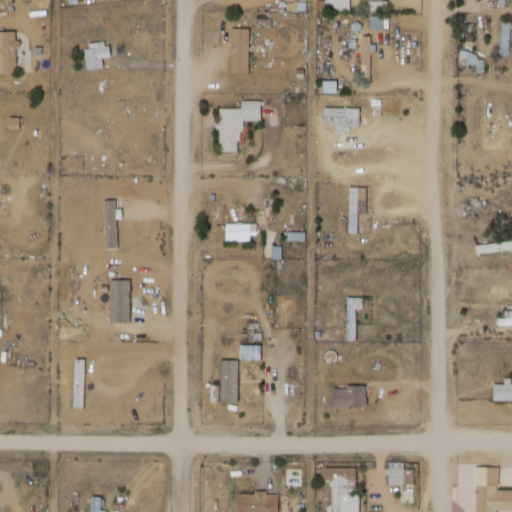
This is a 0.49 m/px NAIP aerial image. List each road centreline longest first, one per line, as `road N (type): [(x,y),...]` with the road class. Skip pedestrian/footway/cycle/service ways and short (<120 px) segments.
road 1 (residential): [(437,511),(441,0)]
road 2 (residential): [(179,511),(182,0)]
road 3 (residential): [(511,443),(0,443)]
